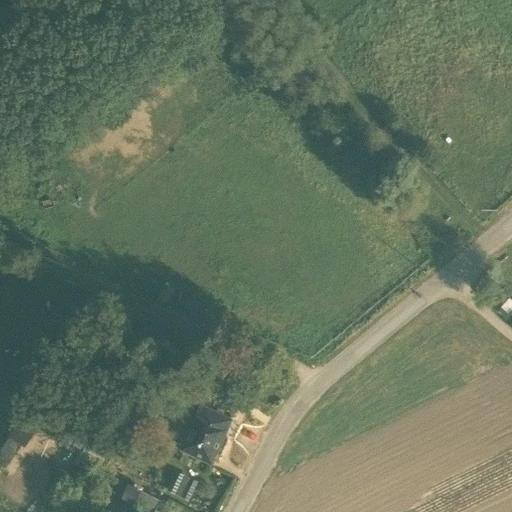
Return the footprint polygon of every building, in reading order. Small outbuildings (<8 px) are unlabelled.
[(511,302),(509,300),(501,309),(507,315),(511,309),(511,302)] [(202,409),(196,420),(225,433),(230,422),(202,409)] [(210,466),(225,433),(196,420),(181,452),(210,466)] [(42,430),(51,436),(57,427),(49,421),(42,430)] [(135,506),(146,511),(155,511),(161,502),(142,492),(135,506)]
